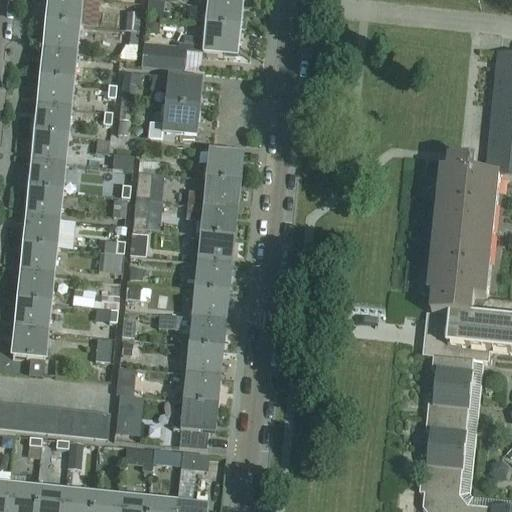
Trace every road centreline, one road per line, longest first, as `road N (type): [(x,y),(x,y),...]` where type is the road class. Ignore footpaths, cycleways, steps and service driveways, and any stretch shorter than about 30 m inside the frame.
road 1 (residential): [(247,511),(294,3)]
road 2 (residential): [(511,29),(294,3)]
